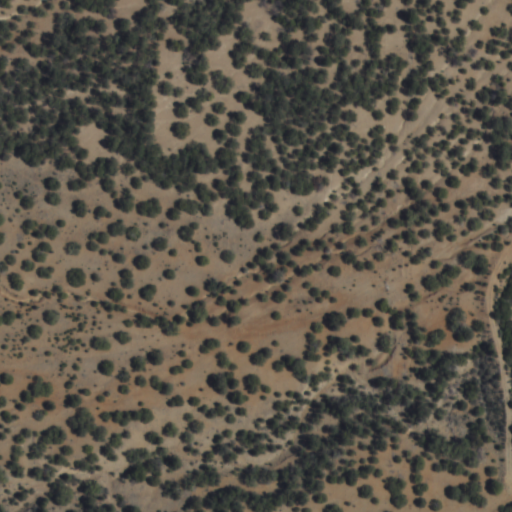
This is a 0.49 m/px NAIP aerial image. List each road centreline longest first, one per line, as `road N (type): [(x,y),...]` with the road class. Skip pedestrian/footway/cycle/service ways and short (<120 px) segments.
road 1 (track): [(0,360),(233,328),(370,295),(511,205)]
road 2 (track): [(282,511),(65,480),(0,484)]
